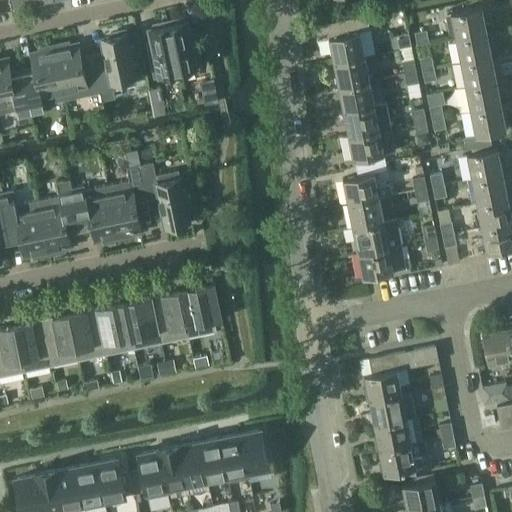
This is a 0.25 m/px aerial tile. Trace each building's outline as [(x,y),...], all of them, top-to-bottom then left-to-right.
[(30,0),(11,0),(13,9),(32,5),(30,0)] [(452,12),(457,37),(487,31),(482,6),(452,12)] [(330,38),(335,61),(365,55),(361,32),(370,30),(370,29),(375,28),(373,16),(368,17),(367,15),(338,21),(341,36),(330,38)] [(181,18),(167,20),(178,71),(201,66),(194,31),(189,32),(187,20),(182,21),(181,18)] [(155,76),(178,71),(167,20),(153,23),(154,27),(149,28),(152,40),(147,41),(155,76)] [(107,62),(95,64),(100,91),(102,99),(116,96),(114,88),(137,83),(133,63),(135,63),(131,44),(129,45),(125,29),(111,32),(111,35),(102,37),(107,62)] [(418,45),(430,42),(427,29),(415,32),(418,45)] [(461,62),(492,55),(487,31),(457,37),(461,62)] [(400,48),(412,46),(409,33),(397,35),(400,48)] [(65,98),(100,91),(95,64),(83,67),(78,42),(69,44),(68,41),(54,44),(65,98)] [(44,103),(65,98),(54,44),(40,47),(41,50),(31,52),(37,77),(25,79),(30,106),(32,114),(45,111),(44,103)] [(365,55),(335,61),(340,86),(370,80),(365,55)] [(420,57),(423,69),(435,67),(432,55),(420,57)] [(497,79),(492,55),(461,62),(466,85),(497,79)] [(0,112),(30,106),(25,79),(13,82),(8,57),(0,58),(0,112)] [(402,61),(405,73),(417,70),(414,58),(402,61)] [(437,79),(435,67),(423,69),(425,81),(437,79)] [(419,82),(417,70),(405,73),(407,85),(419,82)] [(211,77),(202,79),(206,101),(206,103),(218,100),(217,97),(213,77),(211,77)] [(471,110),(502,104),(497,79),(466,85),(471,110)] [(340,86),(345,109),(375,103),(370,80),(340,86)] [(154,115),(165,113),(160,86),(148,88),(154,115)] [(375,104),(375,103),(345,109),(350,134),(380,128),(380,129),(392,127),(387,102),(375,104)] [(430,106),(432,118),(444,115),(442,103),(430,106)] [(507,129),(502,104),(471,110),(476,134),(461,137),(464,149),(492,143),(490,132),(507,129)] [(412,109),(414,121),(427,119),(424,107),(412,109)] [(447,127),(444,115),(432,118),(435,130),(447,127)] [(429,131),(427,119),(414,121),(417,133),(429,131)] [(357,167),(373,164),(387,161),(380,129),(380,128),(350,134),(355,160),(356,159),(357,167)] [(417,134),(419,144),(429,142),(428,132),(417,134)] [(467,153),(472,178),(503,172),(498,147),(467,153)] [(153,161),(140,163),(147,198),(159,196),(165,225),(175,223),(175,226),(190,223),(187,207),(190,206),(186,188),(183,189),(179,169),(156,173),(153,161)] [(119,238),(133,235),(133,232),(142,230),(136,201),(147,198),(140,163),(127,166),(130,179),(108,184),(119,238)] [(344,178),(349,203),(379,197),(393,194),(391,183),(377,186),(373,164),(357,167),(359,175),(344,178)] [(431,174),(433,186),(445,184),(443,172),(431,174)] [(503,172),(472,178),(477,203),(508,197),(503,172)] [(413,178),(415,190),(427,187),(425,175),(413,178)] [(59,194),(37,199),(49,253),(63,250),(62,247),(71,245),(69,233),(81,231),(77,213),(71,186),(72,186),(70,178),(57,181),(59,194)] [(72,186),(71,186),(77,213),(81,231),(92,228),(95,240),(104,238),(105,241),(119,238),(108,184),(85,188),(84,184),(72,186)] [(448,196),(445,184),(433,186),(435,198),(448,196)] [(430,199),(427,187),(415,190),(418,202),(430,199)] [(12,190),(0,192),(0,196),(9,241),(21,239),(25,255),(34,253),(34,256),(49,253),(37,199),(15,203),(12,190)] [(0,259),(1,260),(0,254),(0,243),(9,241),(0,196),(0,259)] [(384,222),(384,220),(379,197),(349,203),(354,228),(384,222)] [(477,203),(482,227),(511,220),(511,215),(508,197),(477,203)] [(354,228),(358,251),(402,243),(397,218),(384,220),(384,222),(354,228)] [(440,223),(443,235),(455,232),(452,220),(440,223)] [(511,246),(511,220),(482,227),(487,252),(511,246)] [(423,226),(425,238),(437,236),(435,224),(423,226)] [(455,232),(443,235),(445,245),(457,243),(455,232)] [(439,248),(437,236),(425,238),(427,250),(439,248)] [(409,258),(406,259),(402,243),(358,251),(364,277),(411,267),(409,258)] [(179,288),(188,335),(217,329),(214,318),(222,317),(214,281),(179,288)] [(179,288),(151,294),(161,341),(188,335),(179,288)] [(151,294),(124,300),(134,347),(161,341),(151,294)] [(124,300),(97,306),(106,353),(134,347),(124,300)] [(97,306),(69,312),(79,358),(106,353),(97,306)] [(69,312),(42,317),(52,364),(79,358),(69,312)] [(42,317),(14,323),(24,370),(52,364),(42,317)] [(0,374),(24,370),(14,323),(0,326),(0,374)] [(488,362),(511,357),(511,348),(507,325),(482,330),(488,362)] [(366,374),(370,399),(402,392),(398,368),(439,361),(436,344),(369,357),(372,373),(366,374)] [(196,366),(209,364),(207,354),(193,357),(196,366)] [(173,359),(165,360),(167,372),(175,371),(173,359)] [(165,360),(157,362),(159,373),(167,372),(165,360)] [(113,384),(122,382),(120,369),(111,371),(113,384)] [(430,375),(432,387),(444,384),(442,372),(430,375)] [(83,381),(85,390),(99,387),(97,378),(83,381)] [(66,379),(58,381),(60,390),(68,388),(66,379)] [(447,396),(444,384),(432,387),(435,399),(447,396)] [(42,386),(31,388),(33,399),(45,397),(42,386)] [(370,399),(375,423),(407,417),(415,416),(410,391),(402,392),(370,399)] [(0,396),(0,405),(8,403),(6,395),(0,396)] [(502,429),(511,427),(511,418),(509,403),(497,406),(502,429)] [(375,423),(380,448),(412,442),(407,417),(375,423)] [(440,423),(442,435),(454,433),(452,421),(440,423)] [(260,428),(240,432),(247,469),(248,468),(268,464),(260,428)] [(248,468),(247,469),(240,432),(220,436),(227,473),(226,473),(228,480),(250,476),(248,468)] [(456,445),(454,433),(442,435),(444,447),(456,445)] [(208,476),(226,473),(227,473),(220,436),(200,440),(208,476)] [(208,476),(200,440),(180,444),(187,480),(208,476)] [(414,455),(412,442),(380,448),(384,473),(403,469),(404,473),(431,468),(428,452),(414,455)] [(160,448),(167,484),(168,484),(187,480),(180,444),(160,448)] [(170,492),(168,484),(167,484),(160,448),(139,452),(138,452),(141,468),(131,470),(135,491),(145,489),(147,497),(148,496),(169,492),(170,492)] [(135,491),(131,470),(121,472),(118,457),(96,461),(103,497),(135,491)] [(96,461),(76,465),(83,501),(103,497),(96,461)] [(64,505),(83,501),(76,465),(57,469),(64,505)] [(44,509),(64,505),(57,469),(37,473),(44,509)] [(28,511),(44,509),(37,473),(15,478),(22,511),(28,511)] [(403,484),(408,508),(440,502),(435,477),(403,484)] [(470,484),(473,496),(485,493),(482,482),(470,484)] [(487,505),(485,493),(473,496),(475,508),(487,505)] [(225,501),(227,511),(237,509),(235,499),(225,501)] [(271,511),(281,510),(279,500),(269,502),(271,511)] [(442,511),(440,502),(408,508),(408,511),(442,511)]
